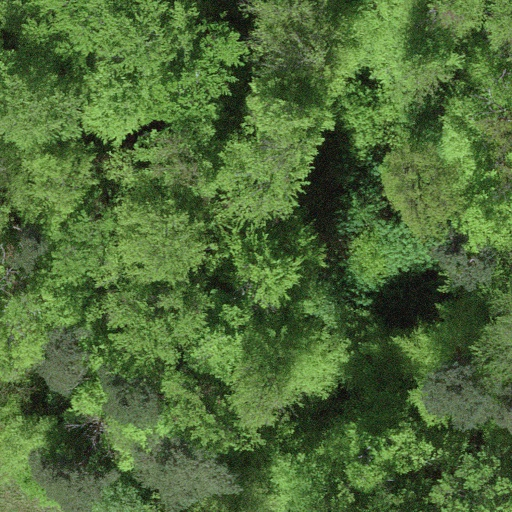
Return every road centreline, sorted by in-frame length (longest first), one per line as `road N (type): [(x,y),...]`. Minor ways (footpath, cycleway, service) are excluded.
road 1 (track): [(254,0),(25,313),(0,336)]
road 2 (track): [(511,211),(493,291),(481,450),(507,511)]
